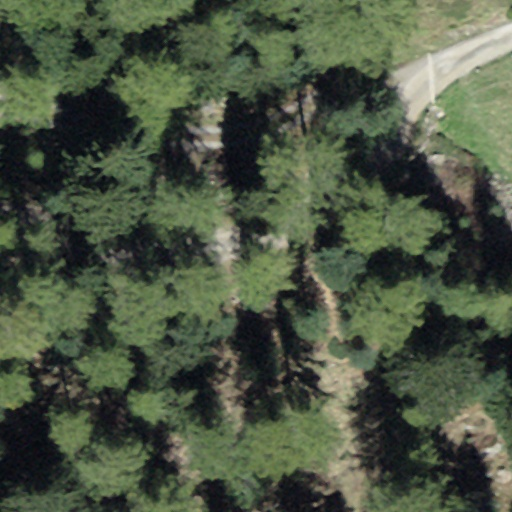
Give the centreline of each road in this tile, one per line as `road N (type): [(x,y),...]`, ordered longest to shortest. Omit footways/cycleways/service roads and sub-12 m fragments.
road 1 (track): [(511,36),(276,165),(0,199)]
road 2 (track): [(276,165),(0,110)]
